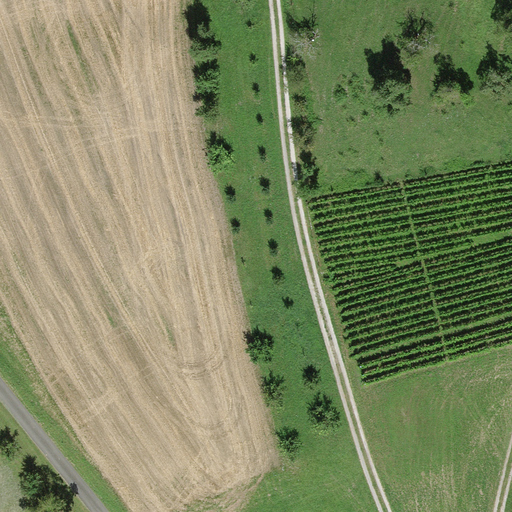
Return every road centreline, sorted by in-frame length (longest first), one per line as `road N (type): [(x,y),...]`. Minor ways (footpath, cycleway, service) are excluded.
road 1 (track): [(268,0),(301,249),(381,511)]
road 2 (track): [(0,395),(94,511)]
